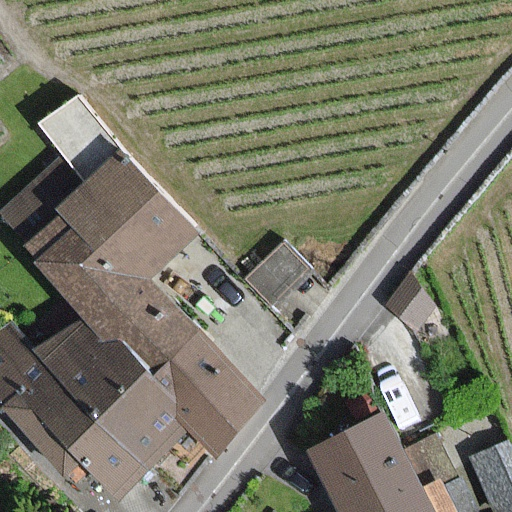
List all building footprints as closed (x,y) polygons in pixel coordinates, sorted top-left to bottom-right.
[(95,320),(148,376),(195,332),(145,278),(196,230),(73,100),(44,127),(68,153),(7,211),(46,252),(38,260),(95,320)] [(252,279),(274,303),(307,272),(285,249),(252,279)] [(417,324),(432,304),(411,277),(390,303),(417,324)] [(190,421),(148,376),(95,320),(82,332),(76,325),(42,357),(144,465),(190,421)] [(114,492),(144,465),(42,357),(11,324),(0,334),(0,396),(68,468),(80,457),(114,492)] [(261,402),(195,332),(148,376),(190,421),(214,446),(261,402)] [(344,511),(427,511),(419,491),(387,417),(316,448),(344,511)] [(477,460),(498,511),(511,506),(511,455),(509,447),(477,460)] [(450,511),(438,483),(419,491),(427,511),(450,511)]
